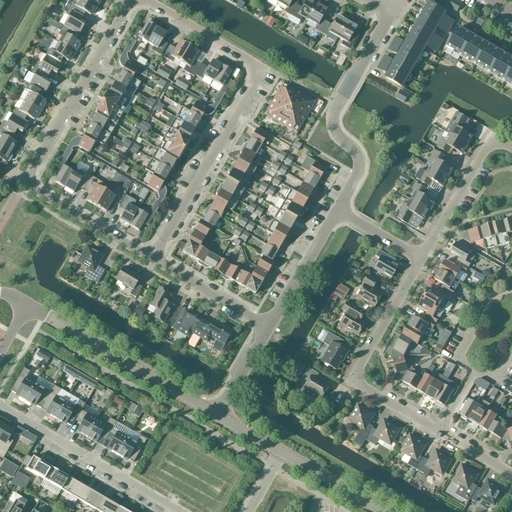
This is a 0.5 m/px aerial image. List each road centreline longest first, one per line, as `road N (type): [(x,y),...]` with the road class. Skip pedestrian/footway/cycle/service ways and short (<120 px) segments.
road 1 (residential): [(152,258),(263,69),(143,0)]
road 2 (residential): [(511,474),(352,384),(420,259)]
road 3 (residential): [(130,0),(27,187)]
road 4 (unclassified): [(217,416),(47,317)]
road 5 (residential): [(179,511),(12,413)]
road 6 (residential): [(420,259),(491,137),(511,149)]
road 7 (residential): [(337,210),(359,166),(334,131),(333,114),(358,69)]
road 8 (residential): [(152,258),(27,187)]
road 9 (residential): [(268,327),(337,210)]
road 10 (residential): [(268,327),(152,258)]
